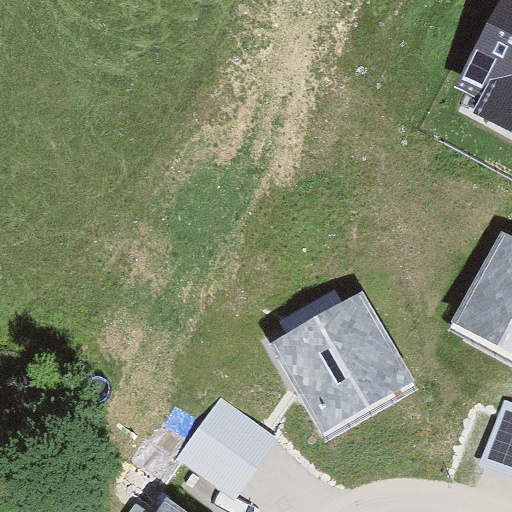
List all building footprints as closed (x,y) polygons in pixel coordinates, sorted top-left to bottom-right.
[(511,0),(502,0),(452,95),(511,125),(511,0)] [(511,238),(503,234),(456,323),(511,352),(511,238)] [(364,297),(278,345),(327,431),(412,382),(364,297)] [(234,497),(275,438),(222,401),(181,461),(234,497)] [(511,403),(508,402),(484,466),(511,476),(511,403)]
